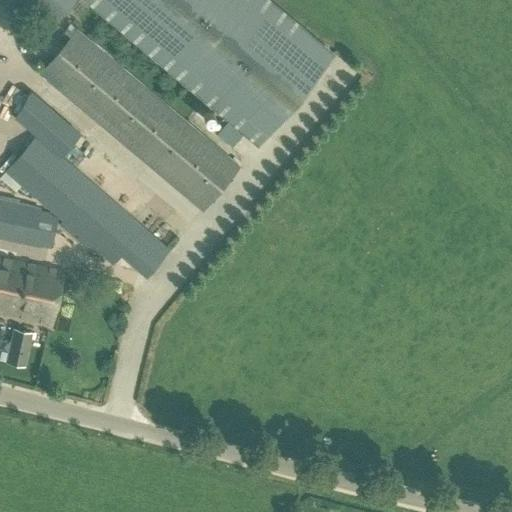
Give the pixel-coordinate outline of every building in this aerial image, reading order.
[(41,0),(0,0),(0,38),(202,210),(239,166),(41,0)] [(86,0),(258,143),(332,55),(266,0),(86,0)] [(169,249),(61,156),(81,134),(34,93),(14,116),(36,135),(4,173),(55,217),(53,220),(58,229),(85,253),(95,255),(96,253),(111,265),(119,256),(145,278),(169,249)] [(0,242),(31,249),(40,209),(22,205),(0,200),(0,242)] [(0,258),(0,311),(44,321),(54,270),(0,258)] [(14,331),(7,363),(23,366),(30,334),(14,331)]
